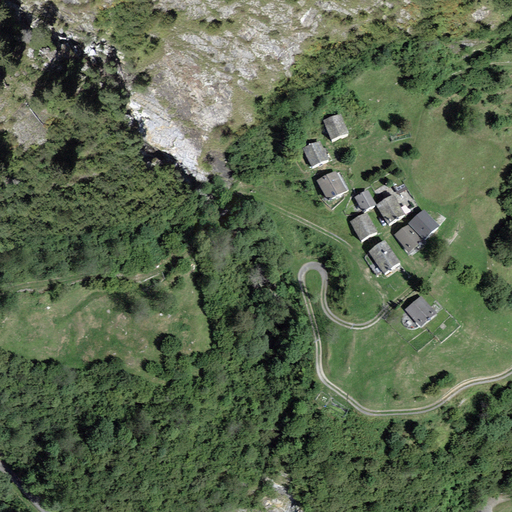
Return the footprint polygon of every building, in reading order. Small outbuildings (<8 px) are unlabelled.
[(349,136),(341,115),(323,122),(332,143),(349,136)] [(327,161),(318,142),(304,149),(313,168),(327,161)] [(347,194),(335,172),(317,182),(328,203),(347,194)] [(406,216),(419,208),(408,191),(395,199),(406,216)] [(375,206),(367,193),(356,199),(363,212),(375,206)] [(406,216),(395,199),(393,196),(376,207),(388,227),(406,216)] [(439,229),(424,212),(408,224),(422,243),(439,229)] [(378,233),(366,214),(350,223),(362,243),(378,233)] [(422,243),(408,224),(393,236),(407,254),(422,243)] [(400,264),(384,242),(369,253),(384,275),(400,264)] [(437,315),(421,297),(406,310),(421,328),(437,315)]
